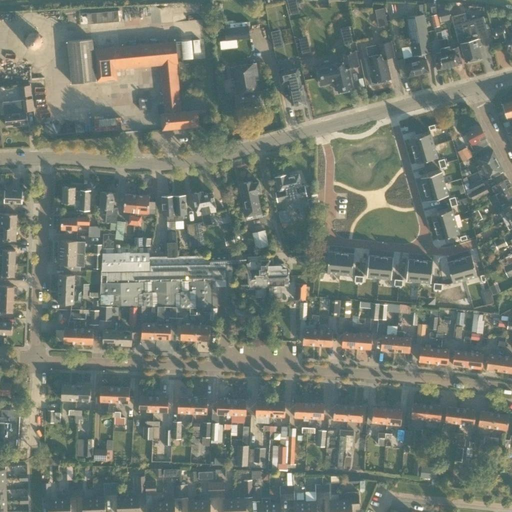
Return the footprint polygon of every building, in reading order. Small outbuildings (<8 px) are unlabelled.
[(459,7),(450,10),(452,16),(461,14),(459,7)] [(375,10),(378,27),(387,25),(384,8),(375,10)] [(438,11),(441,22),(451,19),(449,9),(438,11)] [(119,21),(118,11),(87,14),(88,24),(119,21)] [(465,13),(461,14),(452,16),(458,42),(460,41),(465,62),(482,58),(479,46),(481,45),(479,38),(493,35),(488,15),(467,21),(465,13)] [(431,52),(424,14),(406,17),(413,56),(404,58),(408,77),(429,71),(424,53),(431,52)] [(440,26),(437,14),(431,16),(434,27),(440,26)] [(250,38),(248,26),(225,28),(226,41),(250,38)] [(343,36),(351,34),(349,26),(341,28),(343,36)] [(495,37),(502,35),(506,51),(511,49),(511,32),(508,34),(505,26),(501,28),(500,26),(492,28),(495,37)] [(271,32),(273,40),(282,38),(280,30),(271,32)] [(38,32),(38,33),(33,32),(33,31),(32,31),(32,32),(29,34),(28,33),(27,34),(28,35),(25,38),(24,38),(24,39),(25,39),(25,44),(24,44),(25,45),(26,45),(29,48),(28,49),(29,50),(29,49),(34,50),(34,51),(35,51),(35,49),(39,48),(40,49),(40,48),(40,47),(42,44),(43,44),(43,43),(42,43),(42,38),(43,38),(42,37),(41,37),(39,34),(39,33),(38,32)] [(442,39),(441,32),(441,31),(437,32),(438,40),(441,51),(433,53),(438,69),(450,66),(442,39)] [(442,39),(450,66),(462,63),(457,47),(450,49),(447,37),(443,39),(441,32),(442,39)] [(300,45),(309,43),(307,35),(305,36),(299,37),(300,45)] [(206,114),(206,109),(198,110),(181,111),(177,62),(178,62),(177,58),(176,41),(93,49),(92,39),(68,41),(72,83),(117,79),(116,68),(161,64),(164,104),(157,104),(158,113),(158,114),(161,114),(162,118),(160,118),(160,121),(162,121),(163,129),(199,126),(198,115),(206,114)] [(192,40),(176,41),(177,58),(182,57),(183,59),(193,58),(192,40)] [(379,55),(366,57),(368,66),(370,65),(371,73),(369,74),(372,85),(383,82),(382,80),(391,79),(386,58),(394,56),(391,41),(377,44),(379,55)] [(319,85),(334,82),(336,90),(338,89),(339,92),(351,89),(350,87),(353,86),(349,68),(358,65),(355,51),(339,54),(341,63),(316,68),(319,85)] [(259,80),(256,63),(229,67),(232,85),(235,84),(237,95),(235,95),(238,108),(263,104),(261,91),(258,91),(257,80),(259,80)] [(279,70),(281,81),(287,80),(292,105),(301,103),(305,102),(297,68),(285,71),(284,68),(279,70)] [(32,97),(31,85),(18,86),(19,98),(32,97)] [(150,97),(138,98),(139,110),(151,109),(150,97)] [(28,124),(26,99),(4,102),(6,126),(28,124)] [(511,100),(502,104),(505,114),(504,115),(505,119),(511,117),(511,100)] [(95,132),(122,129),(121,117),(94,120),(95,132)] [(488,143),(485,137),(486,137),(480,125),(466,133),(471,144),(470,144),(474,151),(488,143)] [(431,133),(410,139),(413,151),(434,145),(431,133)] [(434,145),(413,151),(417,163),(437,157),(434,145)] [(458,151),(462,161),(472,156),(467,147),(458,151)] [(479,171),(482,169),(498,161),(496,157),(497,157),(493,150),(477,158),(480,164),(476,166),(479,171)] [(500,164),(498,161),(482,169),(479,171),(477,171),(480,177),(485,175),(488,180),(504,171),(500,164)] [(464,177),(471,173),(468,168),(461,171),(464,177)] [(441,171),(420,177),(423,189),(444,183),(441,171)] [(277,201),(291,198),(307,195),(305,185),(301,186),(298,174),(286,176),(285,174),(275,176),(279,191),(275,191),(277,201)] [(485,185),(481,179),(471,184),(475,191),(485,185)] [(490,201),(511,190),(511,186),(509,180),(508,180),(508,179),(507,179),(493,186),(493,187),(492,187),(492,188),(493,188),(496,194),(488,198),(490,201)] [(246,217),(262,214),(257,193),(260,193),(258,182),(252,184),(251,181),(241,183),(244,196),(242,196),(246,217)] [(444,183),(423,189),(427,201),(447,195),(444,183)] [(81,191),(75,190),(75,186),(63,186),(62,202),(74,202),(74,205),(80,206),(80,209),(89,210),(90,190),(81,190),(81,191)] [(485,186),(470,194),(473,200),(489,192),(485,186)] [(4,203),(22,203),(23,190),(5,189),(0,189),(0,196),(5,196),(4,203)] [(511,190),(490,201),(492,205),(499,201),(503,209),(511,203),(511,190)] [(107,209),(106,217),(106,222),(111,222),(116,223),(117,207),(113,207),(114,192),(101,191),(99,208),(107,209)] [(204,195),(203,192),(193,193),(197,215),(201,215),(203,226),(212,224),(210,213),(216,212),(213,193),(204,195)] [(135,224),(138,195),(126,194),(124,211),(130,211),(129,224),(135,224)] [(138,195),(135,224),(140,225),(141,212),(148,213),(150,196),(138,195)] [(174,196),(175,221),(183,221),(183,214),(187,214),(185,195),(174,196)] [(167,221),(175,221),(174,196),(162,196),(163,216),(167,215),(167,221)] [(505,221),(511,217),(511,206),(504,210),(506,215),(503,217),(505,221)] [(290,220),(287,208),(278,211),(281,223),(290,220)] [(452,210),(431,216),(434,228),(455,222),(452,210)] [(472,212),(477,221),(482,218),(478,210),(472,212)] [(17,227),(17,214),(0,213),(0,226),(4,226),(17,227)] [(77,217),(77,218),(62,217),(61,229),(77,229),(78,224),(89,224),(89,218),(77,217)] [(115,239),(123,240),(125,222),(117,221),(115,239)] [(194,223),(196,237),(203,236),(201,222),(194,223)] [(455,222),(434,228),(438,240),(458,234),(455,222)] [(197,245),(196,237),(194,223),(187,224),(190,246),(197,245)] [(16,240),(17,227),(4,226),(0,226),(0,232),(4,232),(4,239),(16,240)] [(89,236),(100,236),(100,226),(89,226),(89,236)] [(252,233),(256,248),(269,245),(265,230),(252,233)] [(170,257),(177,257),(176,231),(168,232),(169,242),(166,242),(166,248),(166,257),(170,257)] [(113,248),(115,234),(104,234),(103,248),(113,248)] [(235,243),(233,235),(224,238),(226,245),(235,243)] [(134,237),(134,246),(143,246),(143,237),(134,237)] [(495,242),(498,249),(507,245),(503,238),(495,242)] [(61,240),(60,252),(85,253),(85,241),(80,241),(77,241),(61,240)] [(236,244),(226,246),(228,253),(238,250),(236,244)] [(135,248),(102,248),(100,304),(218,307),(217,286),(233,286),(232,264),(232,259),(232,256),(166,257),(149,258),(149,248),(141,248),(135,248)] [(15,263),(16,250),(0,249),(0,254),(3,255),(3,262),(15,263)] [(85,253),(60,252),(60,264),(84,265),(85,253)] [(329,252),(328,273),(340,274),(342,253),(329,252)] [(342,253),(340,274),(353,275),(354,253),(342,253)] [(511,261),(511,253),(499,260),(502,267),(511,261)] [(369,255),(367,276),(379,277),(381,256),(369,255)] [(472,255),(460,259),(465,279),(478,276),(472,255)] [(267,270),(266,260),(266,256),(248,257),(248,263),(249,263),(249,266),(246,266),(244,267),(245,273),(246,274),(247,274),(247,278),(247,279),(266,278),(267,277),(268,277),(268,270),(267,270)] [(272,269),(272,265),(273,265),(273,256),(266,256),(266,260),(267,270),(268,270),(268,277),(289,276),(288,269),(272,269)] [(381,256),(379,277),(392,278),(393,257),(381,256)] [(408,259),(406,280),(419,281),(420,260),(408,259)] [(460,259),(448,262),(454,283),(465,279),(460,259)] [(420,260),(419,281),(431,282),(433,261),(420,260)] [(15,276),(15,264),(15,263),(3,262),(0,262),(0,268),(2,269),(2,275),(15,276)] [(511,262),(503,267),(508,277),(511,274),(511,262)] [(59,289),(74,290),(74,275),(59,274),(59,289)] [(274,294),(274,298),(281,297),(281,286),(288,285),(287,283),(289,283),(289,276),(268,277),(267,277),(266,278),(266,280),(266,288),(265,288),(265,290),(268,290),(268,294),(274,294)] [(266,278),(247,279),(247,278),(241,279),(242,288),(248,287),(248,289),(257,288),(257,296),(264,296),(264,303),(274,302),(274,298),(274,294),(268,294),(268,290),(265,290),(265,288),(266,288),(266,280),(266,278)] [(295,299),(306,300),(306,284),(296,283),(295,299)] [(14,299),(14,286),(0,285),(0,290),(1,291),(1,298),(14,299)] [(73,304),(74,290),(59,289),(58,304),(73,304)] [(13,312),(14,299),(1,298),(0,298),(0,303),(1,304),(1,311),(13,312)] [(328,315),(339,316),(340,300),(329,299),(328,315)] [(351,301),(340,300),(339,316),(350,317),(351,301)] [(240,308),(239,301),(235,302),(235,307),(233,314),(251,320),(253,312),(240,308)] [(379,304),(371,303),(370,319),(378,319),(379,304)] [(379,319),(386,319),(387,304),(380,304),(379,319)] [(112,306),(101,306),(100,320),(111,320),(112,306)] [(137,319),(145,319),(145,306),(137,306),(137,319)] [(171,339),(171,324),(164,323),(164,306),(157,306),(157,323),(156,338),(171,339)] [(130,307),(129,326),(137,326),(137,307),(130,307)] [(409,324),(417,325),(419,308),(410,308),(409,324)] [(99,310),(90,310),(90,324),(98,325),(99,310)] [(466,323),(472,324),(473,313),(468,313),(468,312),(456,311),(455,317),(467,318),(466,323)] [(0,321),(0,333),(12,334),(12,322),(0,321)] [(156,338),(157,323),(142,323),(141,338),(156,338)] [(427,334),(427,323),(419,323),(418,334),(427,334)] [(195,340),(196,325),(181,324),(181,339),(195,340)] [(196,325),(195,340),(210,340),(210,325),(196,325)] [(397,336),(397,326),(387,325),(387,335),(383,335),(381,350),(395,351),(397,336)] [(357,333),(358,327),(352,326),(351,332),(343,332),(342,347),(357,348),(358,333),(357,333)] [(78,343),(79,328),(74,328),(68,328),(64,328),(64,343),(78,343)] [(79,328),(78,343),(93,344),(93,329),(79,328)] [(318,345),(319,330),(304,329),(303,344),(318,345)] [(117,345),(118,330),(103,330),(103,344),(117,345)] [(118,330),(117,345),(131,346),(132,331),(118,330)] [(319,330),(318,345),(332,346),(333,331),(319,330)] [(358,333),(357,348),(371,349),(372,334),(358,333)] [(448,364),(449,349),(441,348),(442,334),(436,333),(435,348),(433,363),(448,364)] [(397,336),(395,351),(410,353),(411,337),(397,336)] [(433,363),(435,348),(421,346),(419,362),(433,363)] [(467,367),(469,352),(455,350),(453,365),(467,367)] [(469,352),(467,367),(482,369),(484,354),(469,352)] [(501,371),(503,356),(489,354),(486,369),(501,371)] [(511,357),(503,356),(501,371),(511,372),(511,357)] [(0,393),(11,394),(11,383),(0,382),(0,393)] [(76,400),(76,385),(62,385),(61,400),(76,400)] [(76,385),(76,400),(90,401),(91,386),(76,385)] [(115,412),(115,402),(115,387),(101,386),(100,401),(109,402),(108,411),(115,412)] [(115,402),(129,402),(130,387),(115,387),(115,402)] [(153,411),(154,396),(139,396),(139,411),(153,411)] [(154,396),(153,411),(168,412),(168,397),(154,396)] [(192,413),(193,398),(178,397),(178,412),(192,413)] [(193,398),(192,413),(207,414),(207,399),(193,398)] [(231,414),(232,399),(217,399),(217,414),(231,414)] [(246,415),(246,400),(232,399),(231,414),(231,421),(244,421),(244,415),(246,415)] [(270,416),(271,401),(256,400),(256,415),(270,416)] [(271,401),(270,416),(285,417),(285,402),(271,401)] [(309,418),(310,403),(295,402),(294,417),(309,418)] [(310,403),(309,418),(323,419),(324,404),(310,403)] [(426,419),(427,404),(413,403),(411,418),(426,419)] [(348,420),(349,405),(334,404),(333,419),(348,420)] [(427,404),(426,419),(440,421),(442,406),(427,404)] [(349,405),(348,420),(362,421),(363,406),(349,405)] [(459,423),(461,408),(447,406),(445,421),(459,423)] [(386,423),(388,408),(373,407),(372,422),(386,423)] [(0,408),(0,446),(18,448),(19,425),(17,425),(17,413),(7,412),(8,409),(3,409),(0,408)] [(388,408),(386,423),(401,425),(402,410),(388,408)] [(461,408),(459,423),(474,425),(475,410),(461,408)] [(492,427),(495,413),(480,411),(478,425),(492,427)] [(495,413),(492,427),(507,429),(509,415),(495,413)] [(153,427),(153,421),(147,421),(146,426),(143,426),(143,438),(153,439),(153,427)] [(182,421),(173,421),(172,438),(181,438),(182,421)] [(211,423),(203,422),(202,437),(210,437),(211,423)] [(326,430),(318,430),(317,446),(324,446),(326,430)] [(413,445),(414,431),(406,430),(404,444),(413,445)] [(287,463),(294,463),(295,435),(289,435),(289,436),(287,463)] [(287,463),(289,436),(281,436),(280,446),(279,446),(278,457),(272,457),(272,469),(287,469),(287,468),(287,463)] [(345,436),(340,436),(337,469),(342,469),(345,436)] [(77,456),(92,456),(92,439),(77,439),(77,456)] [(238,444),(237,465),(247,465),(248,445),(238,444)] [(462,461),(463,448),(457,447),(455,461),(462,461)] [(107,460),(107,449),(94,448),(94,460),(107,460)] [(265,448),(255,448),(254,462),(265,462),(265,448)] [(437,467),(422,466),(421,476),(436,478),(437,467)] [(287,485),(288,500),(295,499),(294,485),(293,485),(292,472),(287,473),(287,485)] [(252,487),(252,479),(244,480),(244,497),(252,497),(252,487)] [(156,494),(156,480),(145,481),(146,495),(156,494)] [(209,497),(217,497),(216,481),(208,481),(209,497)] [(216,481),(217,497),(225,496),(224,481),(216,481)] [(341,511),(352,511),(352,506),(359,506),(359,492),(346,492),(346,501),(341,501),(341,511)] [(128,497),(128,511),(139,511),(139,496),(128,497)] [(94,498),(94,511),(105,511),(105,497),(94,498)] [(117,511),(128,511),(128,497),(117,497),(117,511)] [(83,511),(94,511),(94,498),(83,498),(83,511)] [(48,511),(59,511),(59,499),(48,500),(48,511)] [(59,511),(70,511),(70,499),(59,499),(59,511)] [(224,511),(235,511),(235,499),(224,500),(224,511)] [(235,499),(235,511),(246,511),(246,499),(235,499)] [(199,501),(199,511),(210,511),(210,500),(199,501)] [(164,502),(163,511),(174,511),(175,501),(164,502)] [(188,511),(199,511),(199,501),(188,501),(188,511)] [(330,511),(341,511),(341,501),(330,501),(330,511)] [(152,511),(163,511),(164,502),(152,502),(152,511)] [(294,511),(305,511),(305,502),(294,502),(294,511)] [(305,502),(305,511),(316,511),(317,502),(305,502)] [(259,511),(270,511),(270,503),(259,504),(259,511)] [(270,511),(281,511),(281,503),(270,503),(270,511)]
